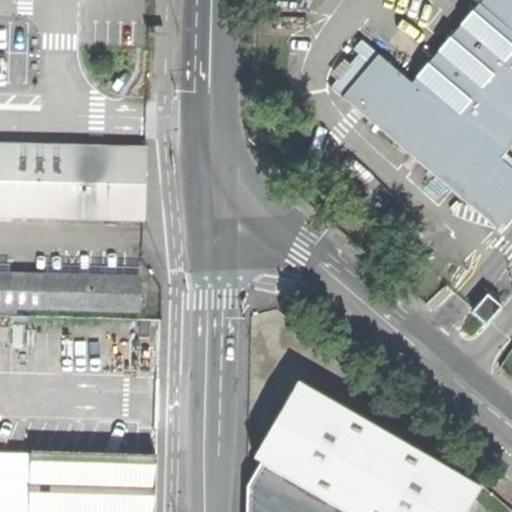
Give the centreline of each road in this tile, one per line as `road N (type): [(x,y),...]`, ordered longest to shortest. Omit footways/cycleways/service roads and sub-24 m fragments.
road 1 (tertiary): [(213,180),(511,424)]
road 2 (tertiary): [(213,180),(206,511)]
road 3 (tertiary): [(211,0),(213,180)]
